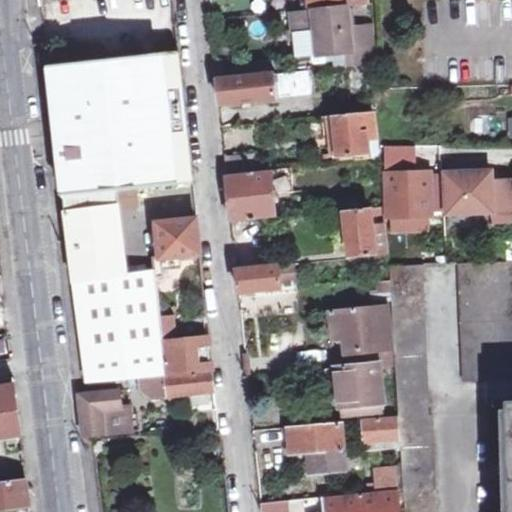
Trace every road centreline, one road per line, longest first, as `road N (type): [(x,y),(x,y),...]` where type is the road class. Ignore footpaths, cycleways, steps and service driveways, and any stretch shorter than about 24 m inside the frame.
road 1 (tertiary): [(0,0),(59,511)]
road 2 (residential): [(190,0),(249,511)]
